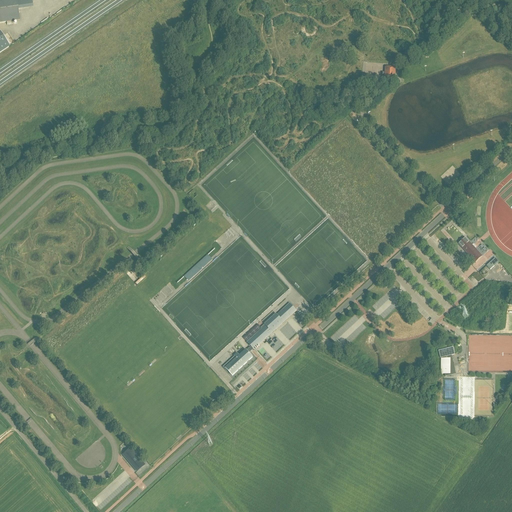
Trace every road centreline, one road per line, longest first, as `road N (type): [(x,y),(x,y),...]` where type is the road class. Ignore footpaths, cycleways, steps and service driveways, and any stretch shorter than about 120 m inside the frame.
road 1 (unclassified): [(116,511),(511,147)]
road 2 (unknown): [(444,214),(364,123),(360,89)]
road 3 (trunk): [(0,83),(119,0)]
road 4 (unclassified): [(86,511),(0,409)]
road 5 (track): [(511,407),(437,511)]
road 6 (trunk): [(104,0),(0,72)]
